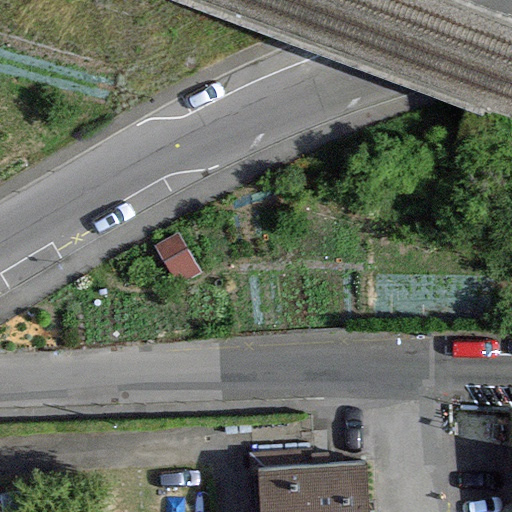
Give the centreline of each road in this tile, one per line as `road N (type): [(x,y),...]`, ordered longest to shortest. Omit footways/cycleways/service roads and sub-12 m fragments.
road 1 (residential): [(0,383),(511,368)]
road 2 (tertiary): [(0,236),(342,64)]
road 3 (tertiary): [(342,64),(506,0)]
road 4 (tertiary): [(342,64),(511,35)]
